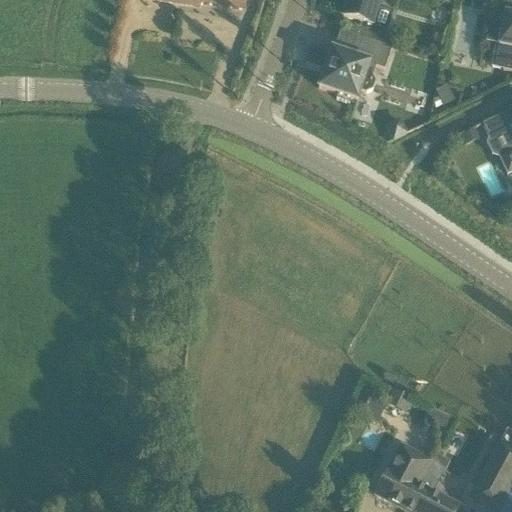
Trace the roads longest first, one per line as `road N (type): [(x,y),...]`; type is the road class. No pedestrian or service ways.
road 1 (secondary): [(511,287),(385,201),(251,129)]
road 2 (secondary): [(251,129),(126,97),(0,91)]
road 3 (residential): [(251,129),(298,0)]
